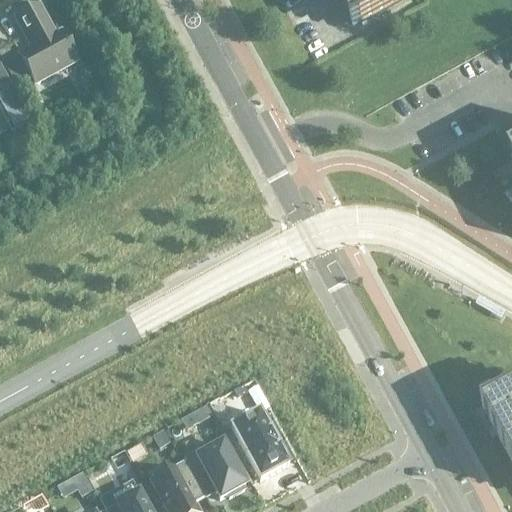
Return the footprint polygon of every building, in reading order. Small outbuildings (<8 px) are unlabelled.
[(345,0),(361,28),(412,0),(345,0)] [(52,38),(36,8),(13,21),(25,44),(27,43),(31,50),(17,57),(33,86),(74,64),(58,34),(52,38)] [(6,50),(0,52),(0,63),(11,84),(21,78),(6,50)] [(0,107),(12,128),(27,120),(0,69),(0,107)] [(232,393),(236,400),(245,395),(241,388),(232,393)] [(511,393),(481,411),(511,467),(511,393)] [(230,433),(256,482),(257,484),(260,483),(259,483),(284,469),(284,470),(286,468),(285,466),(275,448),(274,446),(273,446),(269,438),(268,435),(268,436),(258,418),(258,417),(257,415),(255,416),(255,417),(231,430),(230,430),(228,431),(229,433),(230,433)] [(152,439),(151,439),(157,451),(167,445),(160,434),(152,439)] [(204,477),(217,502),(225,497),(227,500),(242,492),(240,489),(242,488),(220,448),(195,461),(193,457),(182,462),(183,465),(193,483),(204,477)] [(183,465),(148,484),(163,511),(195,511),(192,505),(203,500),(193,483),(183,465)] [(145,511),(136,495),(105,511),(145,511)] [(39,498),(20,509),(21,511),(41,511),(46,510),(39,498)]
